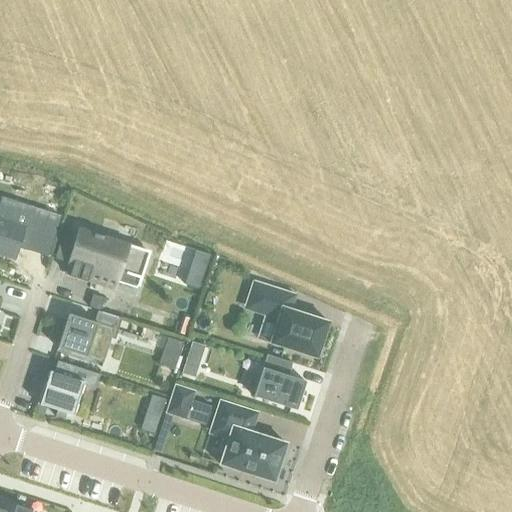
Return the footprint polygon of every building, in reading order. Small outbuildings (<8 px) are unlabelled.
[(0,219),(0,254),(15,259),(25,228),(0,219)] [(68,264),(65,274),(70,275),(69,277),(77,279),(78,278),(80,279),(79,280),(87,283),(88,281),(115,290),(121,272),(142,279),(150,253),(79,230),(68,264)] [(296,296),(253,282),(247,301),(280,311),(270,344),(317,359),(329,323),(291,311),(296,296)] [(335,347),(350,310),(340,306),(325,342),(335,347)] [(114,329),(68,315),(57,349),(103,364),(114,329)] [(183,343),(168,338),(164,350),(180,355),(183,343)] [(185,366),(197,370),(207,344),(195,340),(185,366)] [(267,356),(253,397),(296,411),(306,382),(288,376),(292,364),(267,356)] [(38,404),(37,405),(57,411),(55,417),(65,420),(67,414),(74,416),(83,387),(95,391),(100,375),(57,362),(54,373),(50,372),(40,404),(38,404)] [(193,400),(195,391),(175,385),(165,414),(186,421),(205,427),(212,406),(193,400)] [(211,430),(209,434),(228,440),(221,463),(220,463),(220,465),(222,466),(222,465),(240,471),(240,472),(254,476),(272,482),(274,483),(275,481),(274,480),(281,461),(283,462),(287,450),(284,449),(285,446),(286,446),(286,444),(284,444),(251,434),(258,414),(220,401),(211,430)] [(30,511),(0,502),(0,511),(30,511)]
